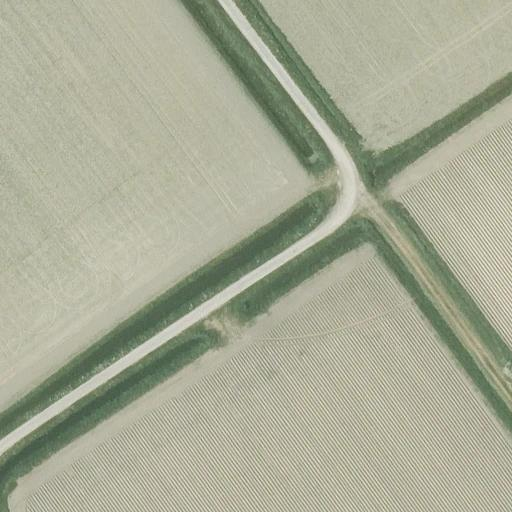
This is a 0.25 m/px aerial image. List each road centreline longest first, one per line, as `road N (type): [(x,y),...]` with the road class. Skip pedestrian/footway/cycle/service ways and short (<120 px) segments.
road 1 (unclassified): [(0,449),(320,233),(352,195),(343,158),(225,0)]
road 2 (track): [(511,398),(352,195)]
